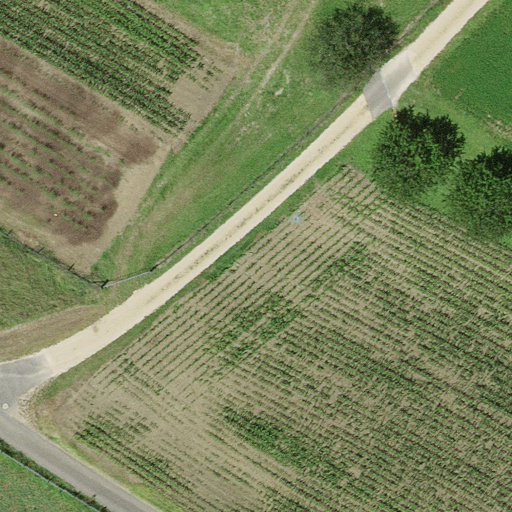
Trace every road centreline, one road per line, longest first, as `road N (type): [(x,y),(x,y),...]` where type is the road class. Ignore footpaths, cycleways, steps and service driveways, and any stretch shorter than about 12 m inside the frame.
road 1 (track): [(0,392),(88,342),(210,251),(480,0)]
road 2 (unclassified): [(0,426),(132,511)]
